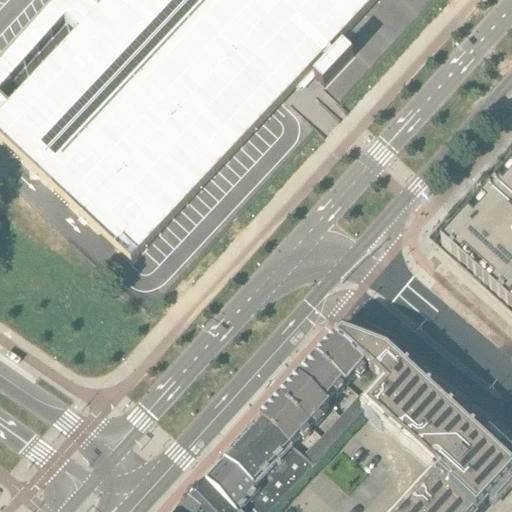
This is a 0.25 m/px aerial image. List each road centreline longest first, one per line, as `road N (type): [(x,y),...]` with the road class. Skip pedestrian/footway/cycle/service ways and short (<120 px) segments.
road 1 (secondary): [(131,500),(357,254)]
road 2 (secondary): [(511,6),(303,240)]
road 3 (secondary): [(303,240),(111,458)]
road 4 (secondary): [(357,254),(511,81)]
road 5 (tertiary): [(511,380),(357,254)]
road 6 (tertiary): [(111,458),(0,380)]
